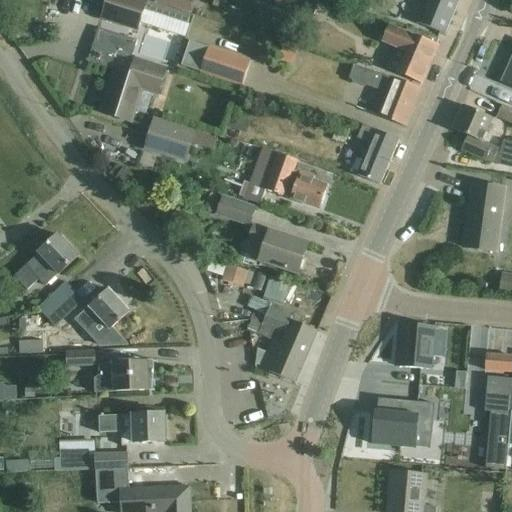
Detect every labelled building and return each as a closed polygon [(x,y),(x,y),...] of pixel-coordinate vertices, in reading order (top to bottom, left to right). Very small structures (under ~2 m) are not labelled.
[(190,17),(158,6),(138,0),(108,0),(102,20),(138,31),(144,11),(188,25),(190,17)] [(277,0),(276,7),(314,20),(320,0),(277,0)] [(355,0),(353,8),(369,13),(372,0),(355,0)] [(427,0),(417,24),(445,35),(459,0),(427,0)] [(252,33),(255,20),(239,16),(236,29),(252,33)] [(383,43),(408,54),(399,75),(423,85),(439,48),(436,46),(439,40),(407,29),(405,33),(390,27),(383,43)] [(88,63),(111,70),(116,56),(131,61),(137,41),(99,29),(88,63)] [(190,42),(182,67),(197,72),(205,47),(190,42)] [(282,47),(278,63),(294,68),(298,51),(282,47)] [(201,74),(243,88),(251,63),(209,49),(201,74)] [(132,124),(138,105),(143,89),(159,95),(168,68),(136,56),(129,75),(116,71),(101,114),(132,124)] [(511,61),(502,83),(511,86),(511,61)] [(421,90),(357,65),(352,78),(354,78),(356,83),(363,86),(368,84),(381,89),(381,88),(389,91),(379,116),(378,116),(370,113),(371,113),(369,112),(369,114),(370,114),(378,117),(377,117),(406,128),(421,90)] [(381,113),(385,92),(373,89),(368,110),(381,113)] [(511,96),(508,95),(503,105),(511,109),(511,96)] [(511,109),(503,105),(497,118),(511,124),(511,109)] [(499,150),(496,149),(486,144),(496,121),(482,115),(464,107),(453,131),(468,137),(462,151),(480,160),(489,164),(493,165),(511,169),(511,143),(504,141),(499,154),(497,154),(499,150)] [(250,125),(231,119),(225,138),(244,144),(250,125)] [(154,120),(144,150),(185,163),(194,132),(154,120)] [(338,125),(333,140),(345,145),(351,129),(338,125)] [(357,176),(362,178),(380,185),(399,141),(364,126),(358,140),(371,145),(357,176)] [(215,139),(199,135),(195,148),(211,152),(215,139)] [(289,200),(301,204),(320,211),(328,187),(314,182),(315,179),(296,172),(299,163),(278,155),(265,191),(289,200)] [(129,189),(137,179),(123,170),(116,180),(129,189)] [(226,173),(222,189),(240,193),(243,176),(226,173)] [(464,249),(496,253),(505,190),(473,186),(464,249)] [(208,199),(204,211),(214,214),(220,197),(211,194),(210,199),(208,199)] [(250,226),(256,209),(223,198),(218,215),(250,226)] [(298,276),(308,245),(254,227),(249,242),(265,248),(260,262),(298,276)] [(49,286),(64,272),(79,258),(58,236),(27,266),(15,277),(28,291),(42,278),(49,286)] [(253,274),(227,266),(222,281),(244,288),(246,281),(250,283),(253,274)] [(511,276),(503,275),(500,295),(511,297),(511,276)] [(268,276),(262,298),(283,305),(290,282),(268,276)] [(48,319),(75,293),(67,284),(51,299),(39,310),(48,319)] [(98,342),(115,326),(130,313),(110,291),(78,321),(87,331),(88,331),(98,342)] [(75,293),(48,319),(57,328),(84,302),(75,293)] [(248,331),(270,341),(270,339),(281,344),(278,353),(273,351),(269,360),(265,359),(260,369),(296,384),(318,332),(291,321),(293,317),(258,303),(250,322),(251,322),(248,331)] [(401,367),(433,370),(437,327),(404,324),(401,367)] [(56,342),(44,342),(44,354),(56,354),(56,342)] [(67,369),(96,367),(94,350),(66,353),(67,369)] [(511,357),(487,356),(486,372),(511,373),(511,357)] [(99,366),(100,377),(95,380),(95,394),(149,392),(148,364),(99,366)] [(466,374),(456,373),(455,390),(465,391),(466,374)] [(486,450),(484,472),(504,475),(511,402),(511,383),(490,381),(486,415),(490,415),(488,438),(497,439),(495,451),(486,450)] [(17,389),(5,389),(5,401),(17,401),(17,389)] [(431,442),(434,410),(404,407),(403,420),(376,418),(372,450),(413,454),(415,441),(431,442)] [(165,415),(145,416),(133,417),(99,418),(100,434),(122,433),(122,448),(140,447),(140,444),(166,443),(165,415)] [(64,444),(63,468),(90,469),(91,445),(64,444)] [(107,456),(95,456),(96,471),(128,469),(127,455),(107,456)] [(7,475),(31,474),(31,461),(6,462),(7,475)] [(129,491),(128,472),(96,473),(97,479),(98,492),(99,505),(122,504),(122,511),(139,511),(165,511),(190,511),(190,488),(129,491)] [(386,511),(436,511),(437,508),(424,507),(426,477),(409,476),(390,474),(386,511)] [(87,481),(87,492),(96,492),(96,480),(87,481)]
